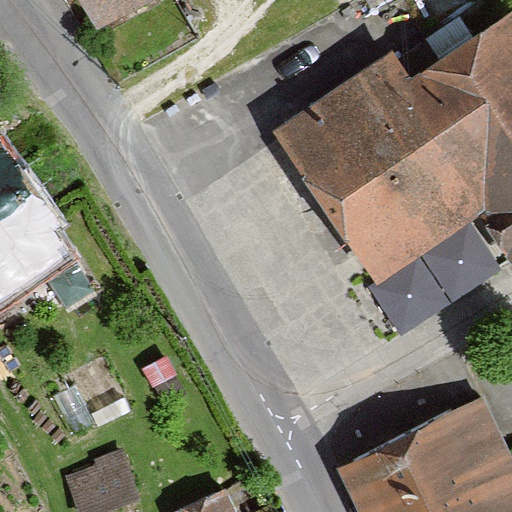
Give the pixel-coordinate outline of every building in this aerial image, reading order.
[(66,0),(86,37),(157,0),(66,0)] [(511,266),(511,27),(500,10),(274,172),(356,287),(457,215),(500,275),(511,266)] [(0,169),(0,299),(59,261),(0,169)] [(511,511),(511,443),(487,392),(346,458),(371,511),(511,511)] [(69,462),(87,507),(142,484),(124,440),(69,462)] [(225,511),(215,489),(164,511),(225,511)]
